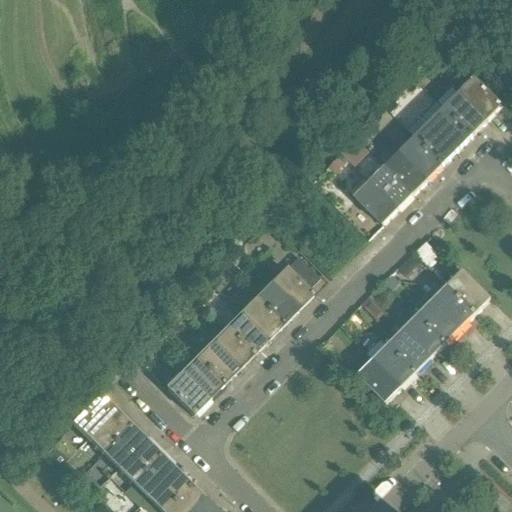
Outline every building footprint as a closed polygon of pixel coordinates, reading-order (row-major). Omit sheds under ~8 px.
[(431,63),(443,74),(457,59),(445,48),(431,63)] [(476,82),(460,98),(487,125),(503,109),(476,82)] [(418,87),(410,95),(415,100),(423,92),(418,87)] [(460,98),(445,113),(472,140),(487,125),(460,98)] [(389,112),(397,120),(405,112),(397,104),(389,112)] [(445,113),(430,128),(457,155),(472,140),(445,113)] [(430,128),(415,143),(442,170),(457,155),(430,128)] [(343,157),(353,167),(367,153),(357,142),(342,156),(343,157)] [(415,143),(401,157),(428,184),(442,170),(415,143)] [(401,157),(386,172),(412,200),(428,184),(401,157)] [(336,175),(344,167),(338,161),(330,170),(336,175)] [(386,172),(371,187),(398,214),(412,200),(386,172)] [(398,214),(371,187),(356,202),(383,229),(398,214)] [(417,256),(430,270),(440,260),(426,246),(425,248),(417,256)] [(237,255),(241,259),(243,261),(250,254),(243,248),(237,255)] [(399,272),(400,273),(406,279),(420,265),(413,258),(399,272)] [(285,272),(271,287),(297,315),(313,300),(307,294),(319,282),(298,260),(285,272)] [(233,266),(226,273),(234,282),(241,275),(233,266)] [(454,279),(460,273),(454,266),(448,272),(454,279)] [(464,275),(448,291),(475,318),(491,302),(464,275)] [(271,287),(256,302),(283,329),(297,315),(271,287)] [(425,297),(417,306),(425,314),(419,321),(445,348),(475,318),(448,291),(434,305),(425,297)] [(197,302),(206,310),(215,301),(207,293),(197,302)] [(256,302),(240,318),(267,345),(283,329),(256,302)] [(363,311),(371,319),(379,311),(371,303),(363,311)] [(181,318),(188,326),(195,319),(188,312),(181,318)] [(240,318),(226,332),(252,360),(267,345),(240,318)] [(419,321),(404,335),(431,362),(445,348),(419,321)] [(226,332),(211,347),(238,374),(252,360),(226,332)] [(404,335),(389,350),(416,377),(431,362),(404,335)] [(132,357),(143,368),(158,353),(153,348),(147,342),(137,352),(132,357)] [(211,347),(196,362),(223,389),(238,374),(211,347)] [(389,350),(374,365),(401,392),(416,377),(389,350)] [(196,362),(182,376),(209,403),(223,389),(196,362)] [(401,392),(374,365),(359,380),(386,407),(401,392)] [(209,403),(182,376),(166,392),(193,419),(209,403)] [(72,427),(87,441),(114,414),(99,400),(72,427)] [(87,441),(102,456),(129,429),(114,414),(87,441)] [(102,456),(117,471),(144,444),(129,429),(102,456)] [(38,450),(58,471),(66,463),(45,442),(38,450)] [(117,471),(132,486),(159,459),(144,444),(117,471)] [(132,486),(146,501),(174,474),(159,459),(132,486)] [(146,501),(157,511),(164,511),(188,488),(174,474),(146,501)] [(89,500),(98,490),(85,476),(81,479),(75,486),(89,500)] [(164,511),(194,511),(203,503),(188,488),(164,511)] [(211,511),(203,503),(194,511),(211,511)]
